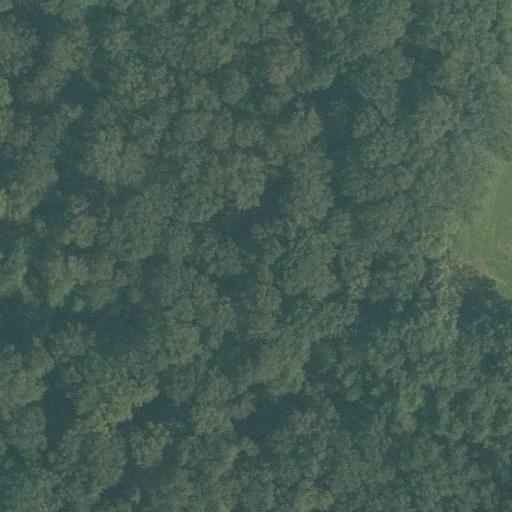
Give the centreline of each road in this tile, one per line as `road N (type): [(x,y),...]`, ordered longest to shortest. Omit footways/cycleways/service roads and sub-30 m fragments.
road 1 (track): [(0,346),(511,492)]
road 2 (track): [(0,157),(511,302)]
